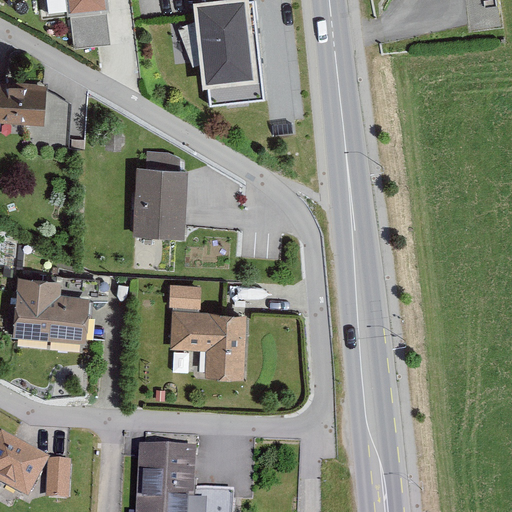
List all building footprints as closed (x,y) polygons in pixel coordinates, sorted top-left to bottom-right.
[(46,0),(47,17),(109,14),(107,0),(46,0)] [(249,8),(249,3),(195,7),(203,91),(209,90),(210,108),(264,104),(256,7),(249,8)] [(46,89),(0,86),(0,126),(44,129),(46,89)] [(145,172),(138,172),(132,239),(183,243),(189,174),(178,173),(180,158),(147,156),(145,172)] [(59,296),(60,282),(19,279),(14,338),(87,345),(91,299),(59,296)] [(201,311),(202,289),(170,287),(169,309),(201,311)] [(245,381),(248,316),(173,313),(171,353),(208,354),(207,379),(245,381)] [(0,485),(29,501),(50,461),(2,437),(0,440),(0,485)] [(196,492),(198,452),(139,450),(136,511),(233,511),(234,494),(196,492)] [(71,465),(50,465),(48,503),(70,503),(71,465)]
